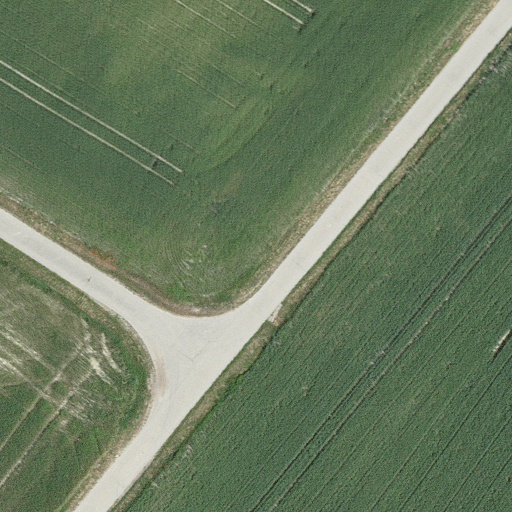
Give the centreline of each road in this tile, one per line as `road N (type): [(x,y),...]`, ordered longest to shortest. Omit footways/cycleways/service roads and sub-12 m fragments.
road 1 (track): [(219,338),(503,0)]
road 2 (track): [(0,199),(219,338)]
road 3 (track): [(73,511),(219,338)]
